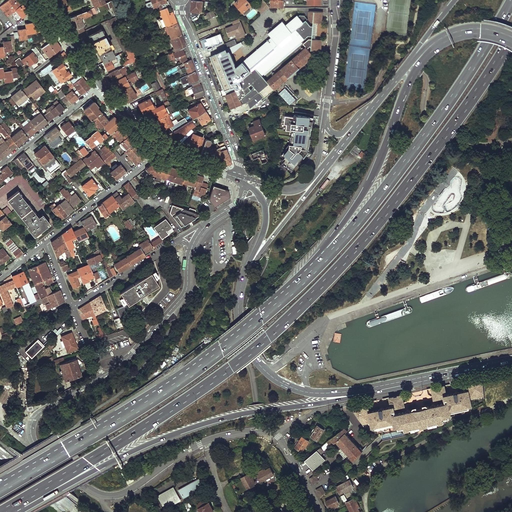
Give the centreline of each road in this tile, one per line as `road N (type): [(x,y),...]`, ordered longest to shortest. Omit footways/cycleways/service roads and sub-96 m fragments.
road 1 (motorway): [(6,509),(151,422),(269,337),(363,240),(511,37)]
road 2 (residential): [(320,511),(278,436),(260,430),(206,441),(120,494),(98,494),(34,444),(30,427),(37,413),(102,374)]
road 3 (motorway): [(6,509),(21,510),(190,427),(376,388)]
road 4 (motorway): [(511,0),(429,130),(290,293)]
road 5 (motorway): [(290,293),(154,397),(0,488)]
road 6 (motorway): [(432,44),(362,193),(290,293)]
road 7 (primary): [(249,265),(238,298),(240,331),(266,372),(309,392),(376,388)]
road 8 (residential): [(242,179),(180,0)]
road 9 (residential): [(102,374),(181,298),(190,250)]
road 10 (residential): [(160,149),(45,240)]
road 11 (primary): [(376,388),(511,360)]
road 12 (primary): [(330,159),(249,265)]
road 13 (motorway): [(455,0),(373,105)]
road 14 (residential): [(101,86),(0,166)]
road 15 (residential): [(176,241),(72,305)]
